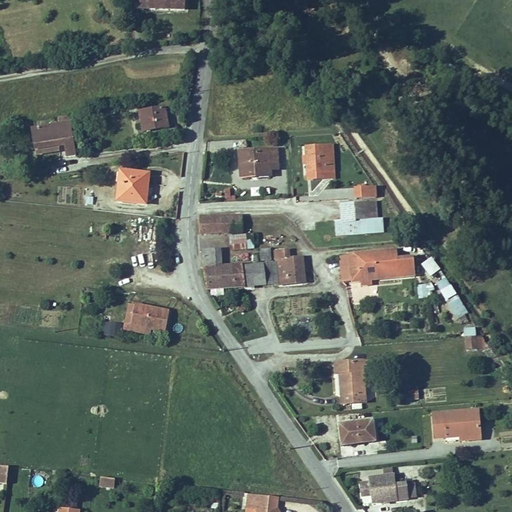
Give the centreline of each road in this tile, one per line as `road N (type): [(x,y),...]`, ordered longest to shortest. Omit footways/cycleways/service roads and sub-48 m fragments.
road 1 (residential): [(202,43),(189,270),(353,511)]
road 2 (residential): [(202,43),(162,43),(0,78)]
road 3 (unknown): [(261,376),(354,360),(357,340),(338,292)]
